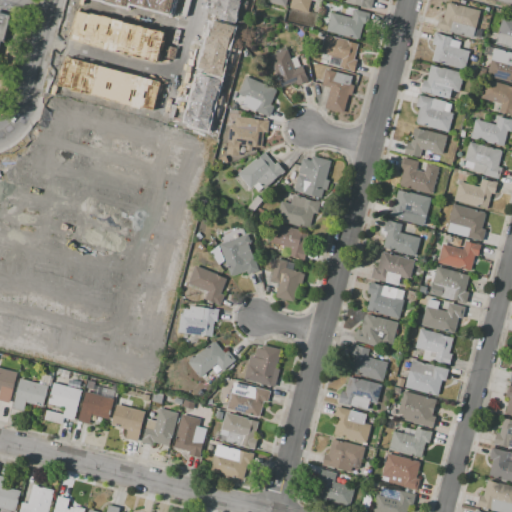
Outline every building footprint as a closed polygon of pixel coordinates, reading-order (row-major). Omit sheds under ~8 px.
[(172,0),(169,14),(128,3),(127,6),(106,0),(172,0)] [(246,0),(244,8),(239,7),(235,22),(217,17),(218,15),(211,13),(214,1),(216,2),(216,0),(246,0)] [(266,0),(266,3),(285,8),(286,0),(266,0)] [(312,0),(308,14),(290,10),(292,0),(312,0)] [(372,0),(370,9),(345,2),(345,0),(372,0)] [(479,11),(447,3),(442,19),(439,18),(436,30),(450,33),(452,23),(474,29),(479,11)] [(76,8),(165,31),(157,62),(68,39),(76,8)] [(326,32),(358,39),(362,23),(365,24),(368,12),(354,9),(352,18),(330,13),(326,32)] [(0,13),(11,16),(4,42),(0,41),(0,13)] [(502,18),(511,20),(511,49),(495,45),(502,18)] [(213,20),(209,33),(208,33),(206,39),(198,67),(204,69),(203,71),(220,76),(224,62),(230,64),(233,54),(227,52),(228,50),(233,51),(236,40),(230,39),(234,25),(213,20)] [(252,27),(262,30),(257,49),(246,46),(252,27)] [(269,32),(292,37),(291,43),(267,38),(269,32)] [(464,70),(431,61),(435,45),(432,44),(435,33),(451,37),(450,39),(460,42),(458,48),(469,51),(464,70)] [(326,36),(358,44),(354,60),(357,61),(354,72),(339,68),(339,64),(330,62),(332,57),(321,54),(326,36)] [(165,45),(176,47),(174,59),(163,57),(165,45)] [(487,75),(511,82),(511,52),(494,48),(487,75)] [(268,55),(279,86),(296,81),(297,84),(308,80),(303,67),(301,67),(298,56),(290,59),(286,49),(268,55)] [(64,55),(159,80),(151,111),(56,86),(64,55)] [(343,111),(350,86),(349,85),(352,77),(309,65),(312,82),(330,87),(325,106),(343,111)] [(463,73),(430,65),(426,81),(423,80),(420,91),(424,93),(425,92),(435,95),(434,95),(445,98),(447,90),(458,92),(463,73)] [(199,73),(219,79),(215,93),(222,95),(219,104),(213,103),(212,105),(219,107),(216,117),(210,116),(206,130),(188,125),(189,121),(183,120),(186,108),(188,108),(196,80),(197,80),(199,73)] [(245,77),(276,89),(270,104),(274,106),(269,117),(255,111),(256,111),(241,105),(245,95),(239,93),(245,77)] [(486,81),(511,87),(511,115),(499,112),(501,103),(482,98),(486,81)] [(447,131),(415,123),(419,107),(415,106),(418,95),(434,99),(451,104),(448,113),(451,114),(447,131)] [(471,138),(503,146),(507,130),(511,131),(511,127),(511,119),(498,116),(495,125),(476,120),(471,138)] [(229,127),(227,144),(261,148),(263,132),(267,133),(268,121),(235,117),(234,127),(229,127)] [(446,135),(414,127),(410,143),(406,142),(403,154),(417,157),(420,147),(442,153),(446,135)] [(469,143),(501,151),(497,167),(500,167),(497,179),(481,175),(484,166),(474,163),(472,170),(464,168),(465,161),(464,161),(469,143)] [(98,309),(128,183),(123,182),(125,172),(116,170),(118,163),(72,152),(71,158),(61,155),(59,165),(50,163),(34,231),(35,231),(25,275),(29,275),(27,285),(37,287),(35,294),(98,309)] [(238,174),(264,152),(274,165),(277,162),(284,171),(264,189),(258,182),(250,189),(238,174)] [(302,158),(310,160),(311,156),(331,161),(321,198),(293,191),(302,158)] [(430,194),(398,186),(403,170),(399,169),(402,157),(418,162),(416,171),(424,173),(426,164),(437,166),(430,194)] [(454,200),(486,209),(490,193),(493,194),(496,182),(480,178),(478,187),(458,182),(454,200)] [(430,198),(398,190),(393,205),(390,205),(387,216),(401,220),(423,225),(430,198)] [(282,221),(309,228),(313,212),(316,213),(319,202),(306,199),(306,198),(293,195),(290,204),(281,202),(278,212),(282,221)] [(453,205),(485,213),(481,229),(484,230),(482,241),(465,237),(446,232),(453,205)] [(415,257),(382,248),(386,233),(382,232),(385,220),(401,225),(399,232),(420,238),(415,257)] [(275,224),(307,232),(304,248),(307,248),(305,260),(288,256),(290,247),(271,242),(275,224)] [(218,245),(246,234),(250,243),(248,244),(258,270),(248,274),(246,271),(231,277),(218,245)] [(438,263),(470,271),(474,255),(478,256),(481,245),(465,240),(462,250),(443,245),(438,263)] [(414,260),(381,251),(377,267),(373,266),(370,278),(397,285),(400,275),(409,277),(414,260)] [(276,259),(270,282),(278,284),(275,296),(293,301),(297,283),(300,284),(303,273),(285,269),(287,262),(276,259)] [(195,266),(226,278),(221,294),(224,295),(219,306),(206,301),(209,293),(188,285),(195,266)] [(436,267),(468,275),(464,291),(467,292),(464,303),(429,294),(436,267)] [(398,319),(366,310),(370,295),(366,294),(369,282),(384,286),(384,285),(403,290),(400,300),(402,301),(403,301),(399,319),(398,319)] [(421,325),(453,333),(457,317),(460,318),(463,307),(447,303),(445,312),(425,307),(421,325)] [(179,334),(212,337),(214,321),(217,321),(218,309),(204,308),(203,316),(181,314),(179,334)] [(390,350),(354,340),(357,329),(360,330),(364,314),(397,323),(390,350)] [(419,329),(452,337),(448,353),(452,354),(449,365),(433,361),(432,362),(421,360),(424,350),(414,348),(419,329)] [(188,362),(214,341),(225,354),(227,352),(234,361),(223,370),(218,364),(200,377),(188,362)] [(382,381),(349,372),(353,357),(349,356),(352,344),(368,349),(366,357),(387,362),(382,381)] [(262,345),(280,349),(276,367),(279,368),(274,387),(244,380),(250,356),(254,357),(256,348),(261,349),(262,345)] [(411,360),(448,369),(445,380),(442,379),(438,396),(404,388),(411,360)] [(0,368),(17,373),(9,403),(0,400),(0,368)] [(50,376),(41,374),(39,383),(20,378),(12,408),(24,411),(26,402),(43,406),(50,376)] [(377,404),(369,402),(367,411),(338,403),(341,391),(344,392),(348,376),(382,385),(377,404)] [(402,387),(396,386),(398,377),(404,379),(402,387)] [(53,382),(81,390),(73,420),(63,418),(62,424),(44,420),(46,410),(62,415),(64,408),(47,403),(53,382)] [(226,409),(228,409),(227,411),(235,413),(236,411),(258,417),(263,401),(267,402),(270,391),(255,387),(255,388),(233,382),(231,392),(230,391),(226,409)] [(511,415),(511,386),(506,385),(504,397),(507,398),(503,414),(511,415)] [(115,391),(106,389),(104,396),(85,391),(77,421),(89,424),(91,415),(108,419),(115,391)] [(397,419),(433,429),(436,417),(432,416),(437,401),(404,392),(397,419)] [(116,404),(117,405),(119,397),(132,401),(130,408),(144,412),(137,442),(125,439),(127,430),(111,425),(116,404)] [(366,443),(333,434),(337,419),(333,418),(336,406),(367,414),(364,424),(370,425),(366,443)] [(177,412),(159,408),(156,421),(148,419),(142,442),(153,445),(154,441),(169,445),(177,412)] [(221,420),(214,418),(216,410),(223,412),(221,420)] [(225,413),(257,421),(253,437),(257,438),(254,449),(225,442),(227,432),(220,431),(225,413)] [(181,414),(200,419),(198,427),(206,429),(203,444),(202,444),(199,457),(188,455),(189,451),(173,447),(181,414)] [(511,420),(503,418),(499,433),(496,433),(493,444),(511,448),(511,420)] [(388,450),(421,458),(425,443),(429,444),(432,432),(416,428),(415,430),(405,428),(403,434),(393,431),(388,450)] [(221,442),(214,441),(216,432),(223,433),(221,442)] [(351,473),(321,465),(324,454),(327,455),(331,439),(364,447),(359,466),(353,464),(351,473)] [(210,472),(242,480),(246,465),(250,466),(253,454),(217,445),(210,472)] [(511,481),(488,476),(492,460),(489,459),(492,447),(511,452),(511,481)] [(386,483),(416,491),(419,480),(416,479),(420,462),(387,453),(386,453),(380,476),(388,478),(386,483)] [(348,506),(316,498),(320,482),(317,481),(320,469),(336,473),(334,482),(353,487),(348,506)] [(15,511),(0,508),(0,476),(5,477),(3,487),(20,491),(15,511)] [(511,511),(511,486),(487,480),(483,496),(479,495),(476,507),(498,511),(511,511)] [(32,485),(53,491),(47,511),(19,511),(22,502),(28,504),(32,485)] [(373,511),(407,511),(409,506),(413,507),(416,496),(400,492),(397,501),(378,496),(373,511)] [(53,511),(57,496),(69,499),(67,508),(84,511),(53,511)]
